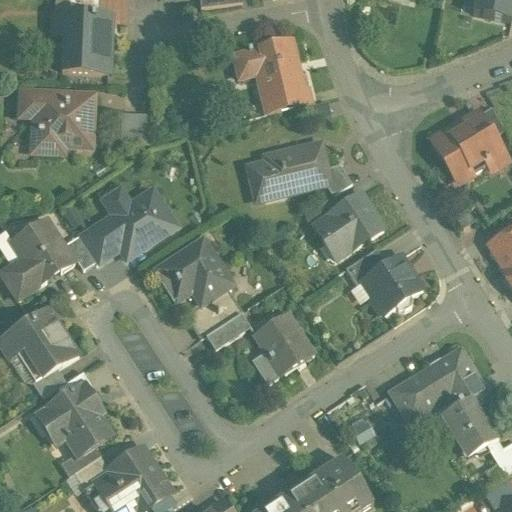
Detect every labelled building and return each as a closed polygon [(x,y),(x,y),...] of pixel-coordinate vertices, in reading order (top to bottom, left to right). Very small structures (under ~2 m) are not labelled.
[(99,0),(69,0),(69,19),(98,20),(99,0)] [(199,0),(201,13),(242,8),(241,0),(199,0)] [(511,14),(511,0),(476,0),(477,1),(484,3),(480,20),(510,27),(511,14)] [(69,19),(54,18),(53,41),(69,42),(68,77),(109,79),(111,21),(98,20),(69,19)] [(292,45),(260,53),(260,55),(252,57),(252,55),(248,55),(249,58),(234,61),(240,84),(257,80),(267,120),(313,109),(309,93),(303,94),(292,45)] [(94,101),(22,98),(21,122),(43,123),(43,136),(38,135),(37,157),(33,157),(33,159),(63,160),(64,152),(91,153),(92,132),(86,132),(86,122),(93,123),(94,101)] [(505,136),(491,113),(480,120),(481,120),(494,142),(505,136)] [(151,119),(122,118),(120,147),(135,148),(135,143),(150,144),(151,119)] [(479,118),(431,147),(454,186),(470,177),(472,180),(487,171),(490,175),(508,164),(494,142),(481,120),(480,120),(479,118)] [(320,150),(266,163),(267,168),(249,172),(252,181),(258,179),(264,205),(326,190),(330,189),(326,173),(320,150)] [(352,189),(340,169),(326,173),(330,189),(326,190),(333,201),(352,189)] [(103,228),(126,264),(177,231),(154,195),(103,228)] [(384,235),(360,200),(338,214),(313,230),(314,232),(326,250),(342,239),(353,256),(384,235)] [(331,203),(304,220),(313,233),(314,232),(313,230),(338,214),(331,203)] [(88,236),(76,217),(66,224),(78,243),(78,242),(88,236)] [(46,225),(12,248),(13,249),(17,246),(29,263),(1,280),(18,306),(46,288),(45,286),(59,277),(60,279),(75,270),(65,254),(64,252),(46,225)] [(511,236),(490,250),(505,276),(511,271),(511,236)] [(78,242),(78,243),(64,252),(65,254),(75,270),(77,268),(83,277),(95,268),(78,242)] [(205,248),(157,278),(185,322),(229,294),(233,292),(205,248)] [(376,254),(346,274),(357,292),(363,288),(362,286),(386,271),(376,254)] [(386,271),(362,286),(363,288),(372,302),(371,307),(379,319),(384,320),(396,312),(398,315),(405,316),(411,312),(412,305),(411,303),(423,295),(401,261),(386,271)] [(511,271),(505,276),(502,278),(511,294),(511,271)] [(206,341),(241,318),(244,316),(229,294),(185,322),(201,344),(206,341)] [(58,332),(51,322),(53,321),(49,314),(0,346),(0,350),(9,365),(24,356),(42,384),(42,385),(57,376),(79,361),(59,331),(58,332)] [(241,318),(206,341),(215,356),(250,332),(241,318)] [(287,320),(254,341),(270,366),(258,373),(257,371),(255,372),(268,392),(297,372),(296,371),(312,361),(312,362),(314,361),(287,320)] [(472,404),(478,414),(491,405),(460,356),(391,398),(410,429),(452,402),(458,413),(472,404)] [(57,376),(42,385),(42,384),(33,389),(43,404),(57,394),(66,389),(57,376)] [(66,389),(57,394),(62,403),(64,405),(70,415),(86,405),(97,398),(83,378),(66,389)] [(472,404),(458,413),(440,424),(441,425),(445,422),(468,459),(485,449),(487,454),(498,447),(478,414),(472,404)] [(86,405),(70,415),(64,405),(40,420),(59,449),(65,445),(77,463),(94,452),(111,440),(98,421),(105,417),(103,415),(101,416),(96,408),(90,412),(86,405)] [(366,429),(353,437),(360,448),(372,440),(366,429)] [(511,448),(492,461),(506,482),(511,478),(511,448)] [(94,452),(77,463),(83,473),(100,462),(94,452)] [(109,475),(108,475),(110,478),(93,488),(94,489),(109,511),(149,511),(172,498),(143,453),(109,475)] [(83,473),(74,479),(85,495),(94,489),(93,488),(110,478),(108,475),(109,475),(100,462),(83,473)] [(334,469),(267,511),(370,511),(373,511),(342,464),(341,465),(343,468),(336,472),(334,469)]
